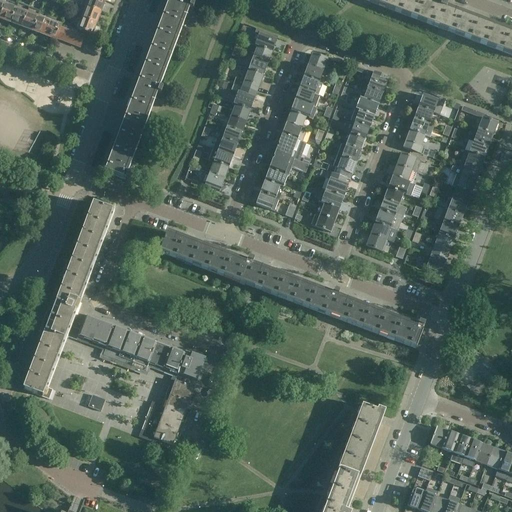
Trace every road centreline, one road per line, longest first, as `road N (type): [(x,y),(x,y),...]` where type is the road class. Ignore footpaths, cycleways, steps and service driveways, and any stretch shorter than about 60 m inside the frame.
road 1 (residential): [(180,451),(220,348),(101,304),(134,200)]
road 2 (residential): [(336,280),(407,82),(403,73),(301,36)]
road 3 (residential): [(222,239),(301,36)]
road 4 (residential): [(447,321),(511,150)]
road 5 (unclassified): [(0,289),(41,256),(73,180)]
road 6 (unclassified): [(98,492),(8,440),(0,419)]
road 7 (residential): [(336,280),(222,239)]
